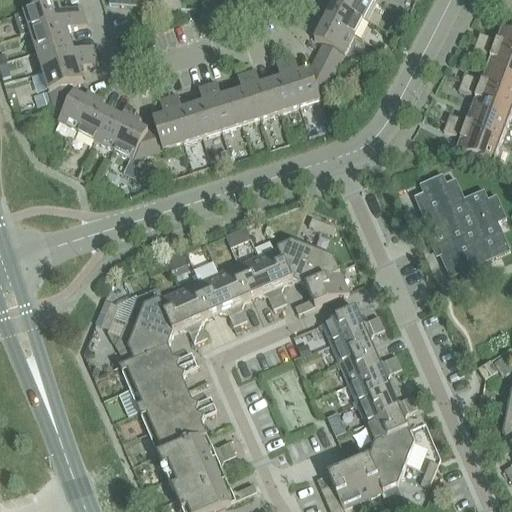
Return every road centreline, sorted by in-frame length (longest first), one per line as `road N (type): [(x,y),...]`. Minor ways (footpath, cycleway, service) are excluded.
road 1 (residential): [(393,286),(215,361),(282,511)]
road 2 (residential): [(0,263),(339,159)]
road 3 (residential): [(96,0),(113,60),(138,76),(288,45),(314,0)]
road 4 (tertiary): [(85,511),(0,269)]
road 5 (residential): [(488,511),(393,286)]
road 6 (residential): [(339,159),(377,136),(451,0)]
road 7 (residential): [(393,286),(339,159)]
